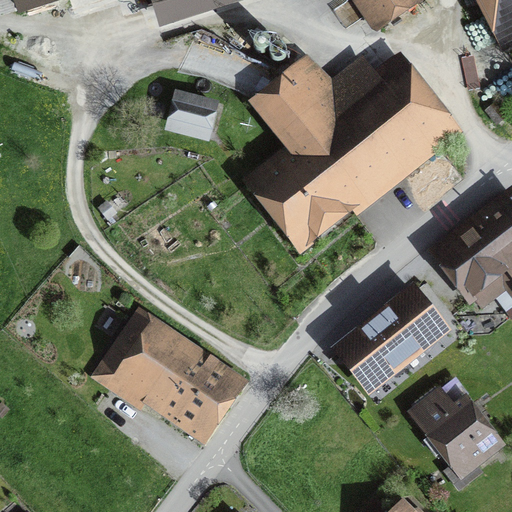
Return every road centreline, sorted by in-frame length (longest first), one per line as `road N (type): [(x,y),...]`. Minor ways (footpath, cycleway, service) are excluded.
road 1 (track): [(283,374),(155,299),(97,247),(75,206),(73,160),(85,110),(112,60),(156,31),(254,5),(297,15),(356,44),(439,57),(451,96),(499,171)]
road 2 (unclassified): [(172,511),(360,284),(511,161)]
